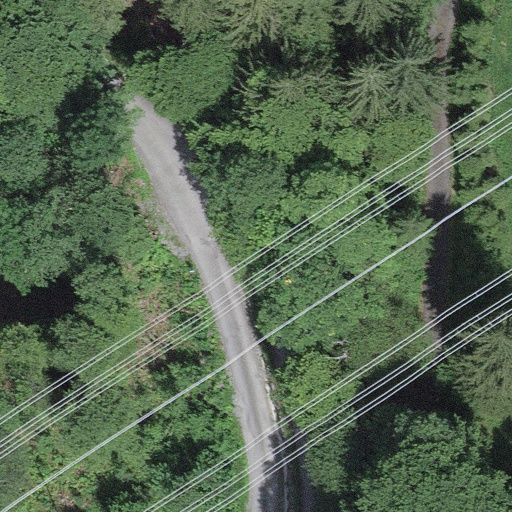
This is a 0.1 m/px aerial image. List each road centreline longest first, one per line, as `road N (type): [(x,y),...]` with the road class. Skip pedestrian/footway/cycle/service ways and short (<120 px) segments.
road 1 (track): [(392,511),(411,447),(425,328),(427,66),(439,0)]
road 2 (track): [(407,462),(343,170),(259,0)]
road 3 (track): [(160,155),(242,226),(268,284),(304,436),(311,511)]
road 4 (track): [(160,155),(209,260),(236,345),(258,421),(269,511)]
road 5 (track): [(0,5),(112,76),(160,155)]
